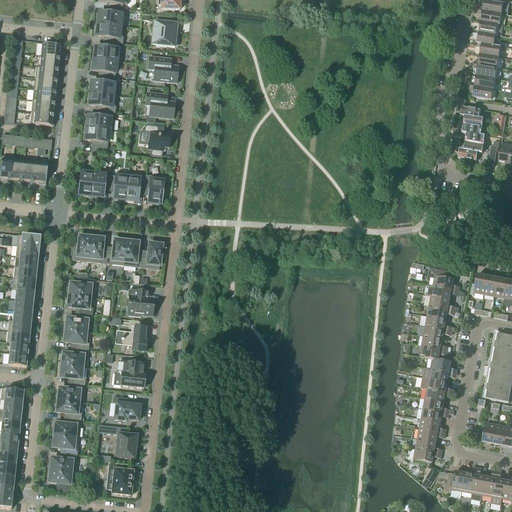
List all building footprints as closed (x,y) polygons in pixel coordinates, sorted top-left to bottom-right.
[(109,5),(108,10),(122,11),(123,6),(127,6),(127,0),(100,0),(100,4),(109,5)] [(160,12),(179,12),(179,0),(158,0),(158,7),(160,7),(160,12)] [(479,9),(478,12),(501,16),(507,17),(509,6),(484,2),(483,9),(479,9)] [(96,19),(96,26),(124,29),(120,28),(121,17),(122,11),(108,10),(108,16),(99,15),(98,19),(96,19)] [(482,16),(481,23),(500,26),(501,16),(478,12),(478,16),(482,16)] [(151,46),(151,47),(175,49),(175,48),(175,43),(175,41),(177,42),(178,34),(176,34),(176,32),(177,32),(176,32),(177,27),(177,26),(153,23),(153,24),(153,25),(152,31),(152,32),(152,38),(151,38),(151,39),(152,39),(151,45),(151,46)] [(481,23),(479,34),(495,37),(501,38),(503,27),(499,27),(500,26),(481,23)] [(105,39),(105,44),(122,46),(124,29),(96,26),(95,34),(96,34),(96,38),(105,39)] [(479,34),(477,45),(494,47),(495,37),(479,34)] [(93,53),(92,61),(120,64),(122,52),(118,52),(118,46),(122,47),(122,46),(105,44),(104,50),(95,49),(94,54),(93,53)] [(481,49),(480,56),(499,59),(500,48),(494,47),(477,45),(477,48),(481,49)] [(42,46),(40,58),(60,60),(59,60),(59,55),(60,55),(61,49),(62,49),(42,46)] [(474,63),(474,66),(497,70),(499,59),(480,56),(479,63),(474,63)] [(36,69),(59,72),(59,71),(58,71),(58,67),(59,67),(60,61),(60,60),(40,58),(39,69),(36,69)] [(170,68),(171,61),(151,59),(149,72),(154,72),(153,83),(176,85),(178,69),(170,68)] [(102,74),(101,79),(114,81),(115,75),(116,64),(120,64),(92,61),(91,68),(93,68),(92,73),(102,74)] [(477,70),(476,77),(495,80),(497,70),(474,66),(473,70),(477,70)] [(36,69),(34,80),(58,83),(56,82),(57,78),(58,78),(58,72),(59,72),(36,69)] [(470,84),(470,87),(493,91),(495,80),(476,77),(475,85),(470,84)] [(89,88),(88,95),(117,98),(118,81),(114,81),(101,79),(100,85),(91,84),(91,88),(89,88)] [(34,80),(33,92),(57,94),(55,94),(56,89),(57,89),(57,83),(58,83),(34,80)] [(502,93),(504,93),(511,94),(511,83),(509,83),(508,89),(511,90),(511,92),(503,91),(502,93)] [(493,91),(470,87),(469,91),(474,92),(472,99),(491,102),(493,91)] [(33,92),(32,103),(55,106),(56,105),(54,105),(54,101),(55,101),(56,95),(57,95),(57,94),(33,92)] [(98,108),(97,114),(115,116),(117,98),(88,95),(87,103),(89,103),(88,107),(98,108)] [(166,104),(167,98),(167,97),(147,95),(145,108),(150,108),(149,119),(173,121),(174,105),(166,104)] [(32,103),(31,114),(54,117),(53,116),(53,112),(54,112),(55,106),(32,103)] [(465,118),(463,126),(482,129),(483,121),(479,120),(480,111),(462,108),(460,117),(465,118)] [(54,117),(31,114),(30,126),(53,129),(53,128),(51,128),(52,123),(53,123),(54,117)] [(85,123),(84,130),(113,133),(114,121),(110,121),(111,115),(115,116),(97,114),(97,119),(87,118),(87,123),(85,123)] [(499,117),(497,131),(503,133),(506,118),(499,117)] [(463,126),(462,134),(466,135),(481,137),(482,129),(463,126)] [(150,158),(161,159),(162,153),(163,153),(163,150),(169,151),(169,145),(171,145),(172,136),(158,135),(158,129),(145,127),(144,134),(148,134),(147,147),(148,147),(148,152),(151,152),(150,158)] [(113,133),(84,130),(84,137),(85,137),(85,142),(94,143),(93,154),(95,155),(106,156),(107,150),(108,144),(115,145),(117,134),(113,133)] [(466,135),(465,143),(484,146),(485,138),(481,137),(466,135)] [(484,146),(465,143),(464,151),(459,150),(458,159),(476,163),(478,154),(482,155),(484,146)] [(505,167),(510,168),(511,153),(511,146),(501,145),(498,163),(505,164),(505,167)] [(488,164),(494,165),(497,149),(491,148),(488,164)] [(10,183),(11,183),(13,159),(2,158),(0,172),(0,180),(5,180),(4,181),(10,182),(10,183)] [(22,184),(25,161),(24,161),(24,164),(13,163),(14,159),(13,159),(11,183),(11,181),(16,182),(16,183),(22,183),(22,184)] [(33,185),(36,162),(25,161),(22,184),(23,184),(23,183),(27,183),(27,184),(33,185)] [(36,162),(33,185),(34,185),(34,184),(39,184),(38,185),(44,186),(45,187),(47,166),(48,163),(36,162)] [(83,199),(90,200),(93,172),(82,170),(79,197),(83,198),(83,199)] [(103,190),(109,191),(110,178),(93,176),(94,172),(93,172),(90,200),(98,201),(98,199),(102,200),(103,190)] [(118,203),(125,204),(128,175),(127,179),(110,178),(109,191),(114,192),(113,201),(118,201),(118,203)] [(138,194),(143,195),(145,177),(128,175),(125,204),(132,205),(133,203),(137,204),(138,194)] [(145,177),(143,195),(149,195),(148,205),(152,205),(152,207),(158,207),(159,206),(160,206),(161,199),(165,199),(166,191),(162,190),(163,179),(145,177)] [(18,237),(16,248),(39,251),(40,240),(18,237)] [(71,263),(88,265),(91,237),(83,237),(82,239),(79,238),(78,250),(72,249),(71,263)] [(88,265),(106,266),(107,253),(101,252),(103,241),(99,241),(100,238),(91,237),(88,265)] [(106,266),(123,268),(126,241),(118,240),(117,243),(114,242),(113,254),(107,253),(106,266)] [(123,268),(141,270),(142,257),(136,256),(138,245),(134,244),(135,242),(126,241),(123,268)] [(142,257),(141,270),(159,272),(160,261),(163,261),(164,255),(160,255),(161,247),(159,247),(160,245),(151,244),(151,246),(149,246),(148,257),(142,257)] [(16,248),(15,259),(38,261),(39,251),(16,248)] [(15,259),(14,270),(36,272),(38,261),(15,259)] [(14,270),(13,280),(35,283),(36,272),(14,270)] [(433,284),(432,288),(451,292),(452,290),(453,281),(449,281),(450,275),(430,271),(427,283),(433,284)] [(474,295),(484,297),(488,278),(477,276),(474,295)] [(484,297),(494,299),(498,280),(488,278),(484,297)] [(13,280),(12,291),(34,293),(35,283),(13,280)] [(494,299),(504,300),(508,282),(498,280),(494,299)] [(68,288),(67,297),(94,300),(96,282),(87,281),(82,281),(82,287),(70,285),(70,289),(68,288)] [(425,297),(430,298),(449,302),(451,294),(451,292),(432,288),(427,287),(425,297)] [(16,292),(15,302),(33,304),(34,293),(12,291),(16,292)] [(148,300),(149,294),(129,292),(128,299),(129,299),(127,316),(128,316),(128,318),(140,319),(141,317),(152,319),(154,301),(148,300)] [(79,316),(92,317),(96,318),(96,313),(92,313),(93,311),(88,311),(89,300),(94,300),(67,297),(66,305),(68,306),(68,309),(79,310),(79,316)] [(430,298),(429,308),(447,312),(448,310),(449,302),(430,298)] [(102,317),(109,317),(111,302),(104,301),(102,317)] [(15,302),(13,313),(32,315),(33,304),(15,302)] [(429,308),(427,318),(446,322),(447,314),(447,312),(429,308)] [(8,323),(31,326),(32,315),(13,313),(12,323),(8,323)] [(64,323),(63,332),(90,335),(90,334),(86,334),(87,323),(91,324),(92,317),(79,316),(78,322),(67,320),(66,324),(64,323)] [(427,318),(425,328),(444,332),(444,330),(446,322),(427,318)] [(8,323),(7,334),(29,336),(31,326),(8,323)] [(425,328),(423,338),(442,342),(443,334),(444,332),(425,328)] [(133,348),(132,352),(145,354),(146,344),(144,343),(145,330),(135,329),(132,329),(132,334),(132,335),(123,334),(122,339),(121,339),(121,341),(122,342),(121,346),(133,348)] [(75,345),(75,351),(88,352),(90,335),(63,332),(62,340),(64,341),(64,344),(75,345)] [(115,346),(121,346),(122,342),(121,341),(121,339),(122,339),(123,334),(132,335),(132,334),(116,332),(115,346)] [(7,334),(6,345),(28,347),(29,336),(7,334)] [(486,400),(509,405),(511,386),(511,338),(498,336),(486,400)] [(423,338),(421,348),(440,352),(440,350),(442,342),(423,338)] [(10,345),(9,356),(27,358),(28,347),(6,345),(10,345)] [(419,359),(432,361),(438,362),(440,354),(440,352),(421,348),(419,359)] [(60,358),(59,367),(86,370),(88,352),(75,351),(74,357),(63,355),(62,359),(60,358)] [(27,358),(9,356),(8,367),(26,369),(27,358)] [(432,361),(430,371),(449,374),(449,373),(451,364),(438,362),(432,361)] [(145,378),(144,378),(142,378),(143,366),(118,363),(117,375),(114,375),(114,378),(117,382),(120,382),(120,388),(144,390),(145,378)] [(72,380),(71,386),(84,387),(85,381),(81,381),(82,372),(82,370),(86,370),(59,367),(58,376),(61,376),(60,379),(72,380)] [(424,370),(422,380),(447,384),(449,376),(449,374),(430,371),(424,370)] [(421,390),(426,391),(445,394),(445,393),(447,384),(422,380),(421,390)] [(56,393),(55,402),(83,405),(84,387),(71,386),(70,392),(59,390),(59,394),(56,393)] [(1,390),(0,400),(0,401),(22,404),(23,393),(1,390)] [(426,391),(425,401),(443,404),(445,396),(445,394),(426,391)] [(116,407),(114,424),(126,425),(126,421),(138,423),(140,408),(131,407),(126,406),(127,400),(113,399),(112,407),(116,407)] [(0,412),(21,415),(22,404),(0,401),(4,402),(3,412),(0,412)] [(425,401),(423,411),(441,414),(442,413),(443,404),(425,401)] [(68,415),(67,421),(81,422),(83,405),(55,402),(55,410),(57,411),(56,414),(68,415)] [(423,411),(421,421),(440,424),(441,416),(441,414),(423,411)] [(0,412),(0,423),(20,425),(21,415),(0,412)] [(53,428),(52,437),(79,440),(81,422),(67,421),(67,427),(55,425),(55,429),(53,428)] [(421,421),(419,431),(438,434),(438,433),(440,424),(421,421)] [(0,433),(0,434),(19,436),(20,425),(0,423),(2,424),(0,434),(0,433)] [(482,443),(492,445),(496,426),(486,425),(482,443)] [(492,445),(502,447),(506,428),(496,426),(492,445)] [(97,434),(112,436),(118,436),(118,437),(115,459),(115,460),(116,460),(133,461),(133,462),(134,462),(134,461),(136,439),(137,438),(136,437),(136,438),(124,436),(124,430),(98,427),(97,434)] [(502,447),(511,448),(511,429),(506,428),(502,447)] [(419,431),(417,441),(436,444),(437,436),(438,434),(419,431)] [(0,434),(0,444),(18,447),(19,436),(0,434)] [(64,450),(64,456),(77,457),(78,451),(73,451),(74,440),(79,440),(52,437),(51,445),(53,446),(53,449),(64,450)] [(417,441),(415,451),(434,455),(434,453),(436,444),(417,441)] [(0,444),(0,455),(17,457),(18,447),(0,444)] [(434,455),(415,451),(413,461),(432,465),(433,459),(434,455)] [(0,455),(0,466),(15,468),(17,457),(0,455)] [(49,463),(48,472),(75,475),(77,457),(64,456),(63,462),(51,460),(51,464),(49,463)] [(112,495),(111,495),(111,496),(112,496),(112,495),(129,497),(130,498),(130,497),(133,474),(133,473),(132,473),(129,473),(129,467),(108,465),(108,466),(109,466),(108,471),(108,472),(109,472),(115,472),(114,484),(107,484),(107,483),(106,483),(106,484),(107,484),(106,491),(106,492),(107,492),(112,492),(112,495)] [(0,466),(0,477),(14,479),(15,468),(0,466)] [(425,480),(431,484),(437,475),(431,471),(425,480)] [(57,485),(56,495),(68,496),(69,492),(73,492),(75,475),(48,472),(47,480),(49,481),(49,484),(57,485)] [(451,491),(462,493),(465,475),(455,473),(454,476),(449,475),(448,482),(446,491),(451,492),(451,491)] [(448,482),(449,475),(441,474),(437,480),(437,483),(441,483),(441,480),(448,482)] [(475,477),(474,476),(465,475),(462,493),(472,495),(475,477)] [(0,477),(0,488),(13,490),(14,479),(0,477)] [(481,503),(482,497),(485,479),(477,477),(475,477),(472,495),(471,501),(481,503)] [(482,497),(492,499),(495,481),(493,480),(485,479),(482,497)] [(495,481),(492,499),(491,505),(501,507),(502,501),(505,482),(497,481),(495,481)] [(511,483),(505,482),(502,501),(511,503),(511,502),(511,483)] [(0,488),(0,499),(12,501),(13,490),(0,488)] [(12,501),(0,499),(0,510),(11,511),(12,501)]
